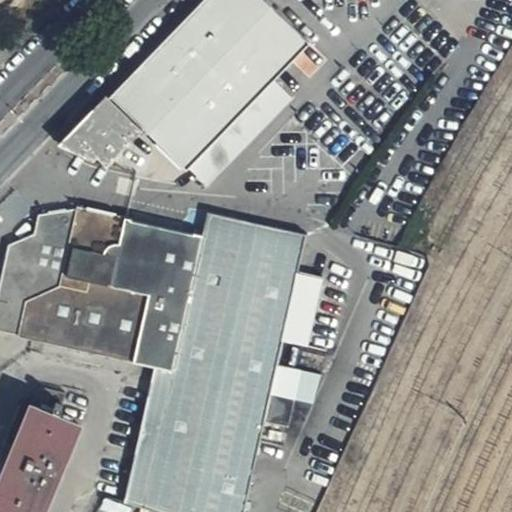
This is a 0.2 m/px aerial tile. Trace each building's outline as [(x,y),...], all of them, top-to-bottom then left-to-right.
[(306,42),(293,29),(263,0),(202,0),(110,96),(184,166),(306,42)] [(140,129),(104,96),(84,117),(59,144),(86,160),(89,157),(104,167),(140,129)] [(154,365),(173,369),(201,234),(76,206),(38,213),(33,233),(9,244),(0,282),(0,329),(18,334),(18,336),(154,365)] [(173,369),(154,365),(123,501),(159,511),(243,511),(264,420),(289,426),(295,399),(313,403),(320,373),(275,363),(280,339),(308,345),(323,278),(297,271),(305,234),(207,211),(201,234),(173,369)] [(0,511),(44,511),(81,424),(59,414),(65,394),(43,391),(20,443),(12,440),(7,451),(15,456),(0,491),(0,511)]
